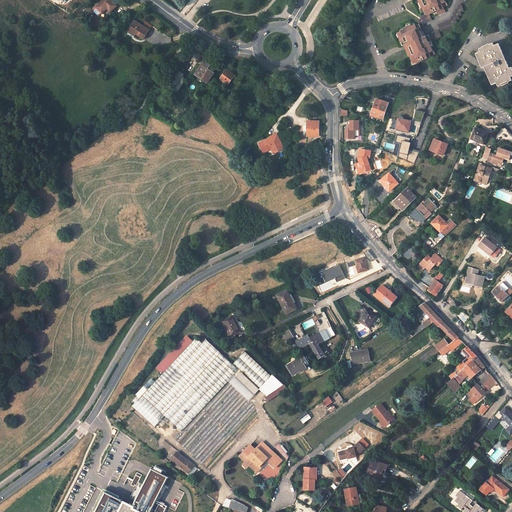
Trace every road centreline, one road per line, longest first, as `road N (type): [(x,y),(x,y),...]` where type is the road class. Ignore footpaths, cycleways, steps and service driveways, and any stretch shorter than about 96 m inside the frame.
road 1 (tertiary): [(0,498),(82,431),(149,323),(178,293),(344,209)]
road 2 (track): [(194,30),(140,108),(55,167),(47,161),(0,192)]
road 3 (tertiary): [(344,209),(475,345)]
road 4 (tertiary): [(150,0),(211,43),(256,47)]
